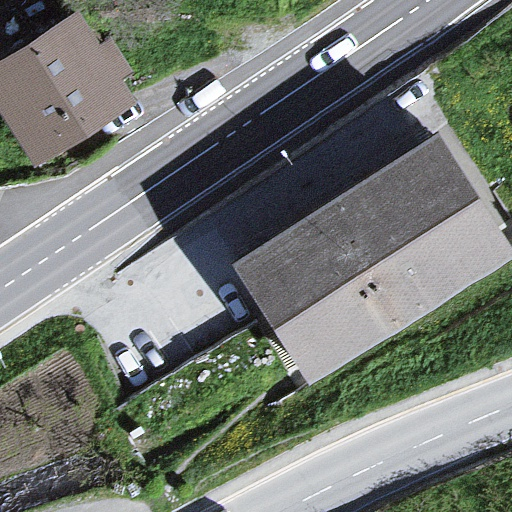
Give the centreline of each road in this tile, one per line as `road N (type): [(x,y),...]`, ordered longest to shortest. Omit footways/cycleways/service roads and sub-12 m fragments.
road 1 (secondary): [(0,291),(428,0)]
road 2 (tertiary): [(281,511),(511,404)]
